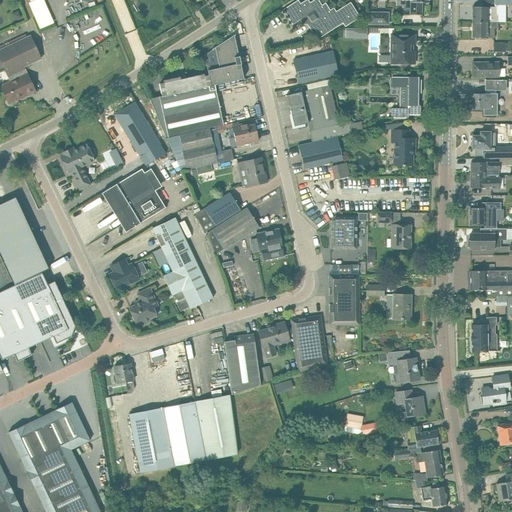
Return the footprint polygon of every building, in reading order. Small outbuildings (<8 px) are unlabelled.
[(292,24),(303,18),(317,39),(342,23),(345,27),(360,17),(350,2),(336,11),(333,8),(330,10),(325,3),(322,5),(318,0),(313,0),(310,2),(308,0),(305,0),(300,3),(297,0),(283,9),(292,24)] [(410,9),(410,15),(422,15),(422,3),(429,3),(428,0),(404,0),(404,2),(404,9),(410,9)] [(472,7),(472,22),(498,22),(498,15),(496,14),(496,7),(494,7),(482,7),(472,7)] [(388,25),(388,12),(368,12),(368,24),(388,25)] [(472,22),(472,38),(482,38),(486,38),(486,37),(494,37),(494,28),(498,28),(498,22),(472,22)] [(345,29),(344,38),(366,38),(366,29),(345,29)] [(6,74),(23,66),(40,58),(30,35),(26,37),(25,34),(0,45),(0,69),(3,68),(6,74)] [(162,96),(150,99),(166,137),(209,128),(223,125),(214,85),(244,78),(234,36),(235,35),(235,34),(212,49),(212,50),(213,49),(215,48),(219,68),(207,70),(208,75),(204,76),(204,74),(187,77),(188,79),(181,81),(180,77),(163,80),(164,83),(159,84),(162,96)] [(391,34),(391,64),(414,64),(415,51),(413,51),(413,44),(415,44),(415,34),(391,34)] [(505,43),(493,43),(493,53),(505,53),(505,43)] [(338,74),(332,51),(293,60),(298,83),(338,74)] [(499,77),(499,62),(472,62),(472,77),(499,77)] [(0,85),(8,102),(34,90),(23,66),(6,74),(9,81),(0,85)] [(391,108),(391,118),(408,118),(408,115),(420,115),(421,105),(418,105),(418,91),(420,91),(421,81),(418,81),(418,77),(408,77),(391,77),(391,87),(399,87),(408,87),(408,108),(399,108),(391,108)] [(506,91),(506,81),(485,80),(485,90),(506,91)] [(308,90),(285,95),(285,96),(287,96),(289,106),(290,106),(291,110),(290,110),(292,120),(294,126),(307,123),(312,142),(337,137),(341,136),(352,133),(349,117),(337,120),(337,119),(335,111),(330,85),(329,85),(308,90)] [(473,98),(471,98),(471,108),(484,108),(484,115),(495,116),(496,93),(484,93),(484,94),(473,93),(473,98)] [(140,157),(160,144),(134,102),(114,114),(140,157)] [(258,141),(254,124),(241,127),(241,124),(232,126),(235,138),(237,138),(239,145),(237,145),(237,144),(236,144),(236,146),(258,141)] [(209,128),(166,137),(167,138),(181,172),(196,168),(211,165),(224,162),(217,134),(216,128),(210,130),(209,128)] [(408,138),(408,130),(391,129),(391,143),(394,143),(394,165),(412,166),(412,149),(414,149),(414,138),(408,138)] [(511,157),(511,147),(494,147),(494,139),(499,139),(499,132),(490,132),(480,132),(480,136),(472,136),(472,149),(475,149),(475,154),(477,156),(482,156),(482,158),(494,158),(499,158),(511,157)] [(312,142),(298,145),(303,169),(313,167),(342,160),(339,146),(337,137),(312,142)] [(90,148),(89,149),(86,144),(74,150),(72,148),(62,153),(63,155),(59,157),(67,173),(71,172),(79,190),(90,184),(82,166),(94,160),(92,156),(93,155),(94,153),(94,151),(93,150),(92,149),(90,148)] [(116,149),(109,153),(116,168),(123,165),(116,149)] [(189,193),(166,154),(103,192),(126,231),(189,193)] [(252,159),(237,163),(238,167),(239,171),(245,170),(249,186),(257,184),(267,182),(264,168),(262,168),(260,158),(252,159)] [(498,170),(499,170),(499,163),(470,162),(470,175),(498,175),(498,170)] [(331,166),(334,180),(349,176),(346,163),(331,166)] [(196,169),(191,171),(192,175),(197,174),(197,175),(212,172),(211,165),(196,168),(196,169)] [(498,175),(470,175),(470,188),(485,188),(485,189),(499,189),(499,182),(498,182),(498,175)] [(204,208),(195,214),(204,232),(215,225),(232,215),(240,209),(229,192),(221,198),(204,208)] [(0,253),(14,285),(42,272),(49,269),(20,206),(18,207),(14,200),(0,206),(0,253)] [(481,208),(470,208),(470,225),(484,225),(484,228),(497,228),(497,227),(496,227),(496,209),(500,209),(500,202),(481,202),(481,208)] [(207,232),(215,255),(259,227),(247,208),(207,232)] [(358,212),(358,220),(366,220),(367,212),(358,212)] [(378,212),(377,222),(378,222),(391,222),(391,213),(391,212),(378,212)] [(335,216),(331,220),(331,248),(356,248),(356,217),(335,216)] [(172,271),(195,260),(175,217),(152,228),(172,271)] [(391,226),(394,226),(394,247),(391,247),(391,248),(410,249),(410,225),(391,224),(391,226)] [(479,229),(480,229),(480,234),(470,234),(470,240),(468,240),(468,247),(470,247),(470,248),(493,248),(493,247),(499,247),(500,239),(505,239),(505,229),(506,229),(506,228),(479,228),(479,229)] [(282,248),(278,229),(256,234),(257,238),(250,240),(253,251),(259,250),(260,253),(262,252),(261,250),(267,249),(269,259),(283,256),(281,248),(282,248)] [(0,291),(13,285),(0,257),(0,291)] [(127,266),(124,260),(111,266),(115,272),(109,275),(116,289),(123,286),(124,287),(130,284),(130,283),(138,279),(137,275),(139,274),(135,266),(133,267),(132,264),(127,266)] [(190,308),(213,298),(195,260),(172,271),(163,276),(172,295),(181,290),(190,308)] [(330,275),(329,275),(329,325),(359,324),(359,274),(358,274),(358,266),(329,266),(330,275)] [(511,274),(506,275),(506,270),(470,271),(470,290),(485,290),(485,296),(506,296),(511,295),(511,274)] [(14,285),(13,285),(0,291),(0,356),(1,360),(14,354),(17,361),(32,355),(28,347),(52,336),(56,343),(70,337),(72,336),(71,335),(74,327),(76,326),(75,325),(61,295),(59,295),(57,292),(59,291),(54,281),(47,284),(42,272),(14,285)] [(366,295),(383,295),(383,286),(366,286),(366,295)] [(153,308),(158,306),(149,288),(137,294),(140,300),(137,301),(138,303),(128,308),(137,325),(156,315),(153,308)] [(410,295),(387,294),(386,318),(393,318),(393,319),(410,319),(410,310),(407,310),(408,295),(410,295)] [(297,372),(327,363),(320,315),(290,319),(297,372)] [(500,350),(495,350),(495,325),(496,325),(496,317),(486,317),(486,325),(471,325),(471,351),(500,351),(500,350)] [(274,326),(258,331),(263,348),(266,357),(276,354),(273,345),(289,341),(284,322),(273,325),(274,326)] [(234,340),(224,341),(231,394),(260,385),(253,334),(234,337),(234,340)] [(386,352),(380,353),(381,359),(384,359),(387,358),(387,361),(388,365),(392,365),(394,374),(380,376),(381,385),(400,382),(409,381),(419,379),(417,364),(416,358),(411,359),(410,359),(402,360),(401,351),(386,352)] [(117,384),(125,382),(127,392),(126,394),(131,393),(134,388),(130,363),(114,366),(117,384)] [(482,394),(480,396),(481,402),(483,403),(483,404),(493,403),(493,405),(505,403),(503,390),(509,389),(509,383),(507,375),(492,377),(493,384),(493,388),(490,388),(488,387),(481,388),(482,394)] [(274,384),(277,393),(293,389),(291,379),(274,384)] [(412,398),(411,390),(395,392),(397,404),(405,403),(406,411),(400,412),(401,421),(411,419),(411,416),(424,414),(422,396),(412,398)] [(194,401),(206,460),(240,453),(229,395),(194,401)] [(194,401),(129,414),(140,473),(206,460),(194,401)] [(90,440),(72,402),(8,432),(45,511),(100,511),(71,449),(90,440)] [(344,426),(360,429),(363,417),(346,413),(344,426)] [(364,432),(379,431),(379,422),(363,424),(364,432)] [(511,422),(497,425),(500,444),(511,442),(511,422)] [(436,430),(420,432),(419,426),(407,427),(409,441),(410,448),(438,444),(436,430)] [(409,458),(408,449),(386,452),(387,460),(394,459),(394,460),(409,458)] [(429,451),(414,454),(416,462),(422,461),(424,461),(425,465),(426,473),(427,478),(433,477),(443,475),(439,450),(429,451)] [(510,462),(498,464),(500,471),(504,470),(504,468),(510,466),(510,462)] [(0,511),(22,511),(19,506),(20,506),(7,480),(0,465),(0,511)] [(495,484),(498,501),(511,499),(511,473),(504,475),(506,482),(495,484)] [(430,486),(421,487),(423,500),(432,499),(433,506),(447,504),(445,486),(430,488),(430,486)]
